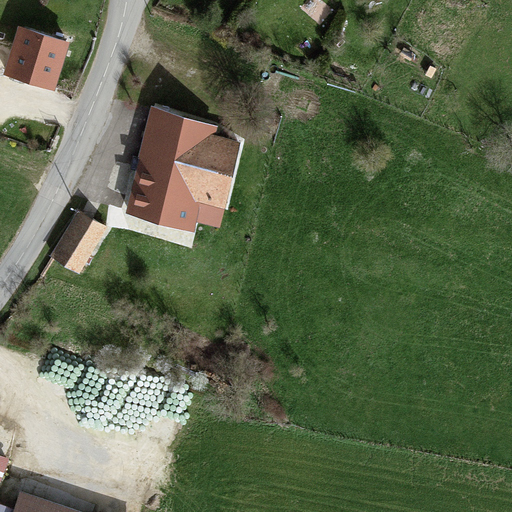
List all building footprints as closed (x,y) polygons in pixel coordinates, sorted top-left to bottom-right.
[(14,28),(11,41),(2,73),(48,86),(61,39),(14,28)] [(0,37),(0,72),(2,73),(11,41),(0,37)] [(197,127),(151,114),(149,124),(194,138),(197,127)] [(126,215),(186,235),(192,207),(221,213),(233,150),(211,143),(194,138),(149,124),(126,215)] [(194,138),(211,143),(213,132),(197,127),(194,138)] [(83,216),(53,257),(76,272),(106,235),(83,216)] [(10,511),(6,511),(9,506),(0,503),(0,471),(4,459),(0,457),(0,511),(68,511),(16,496),(10,511)]
